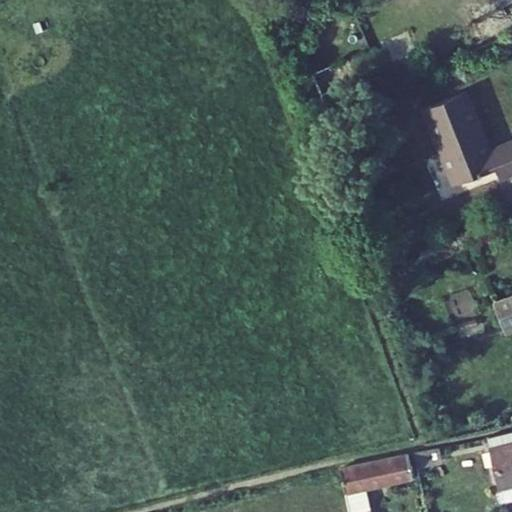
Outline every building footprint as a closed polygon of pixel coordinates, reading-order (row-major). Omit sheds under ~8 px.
[(443,164),(429,135),(402,148),(415,176),(358,204),(379,246),(453,211),(433,169),(443,164)] [(495,166),(472,171),(475,184),(498,179),(495,166)] [(511,407),(499,410),(501,422),(504,434),(511,432),(511,299),(470,318),(479,340),(511,326),(511,407)] [(511,443),(462,454),(475,503),(511,493),(511,443)] [(391,495),(385,472),(320,486),(326,511),(351,511),(350,505),(391,495)]
